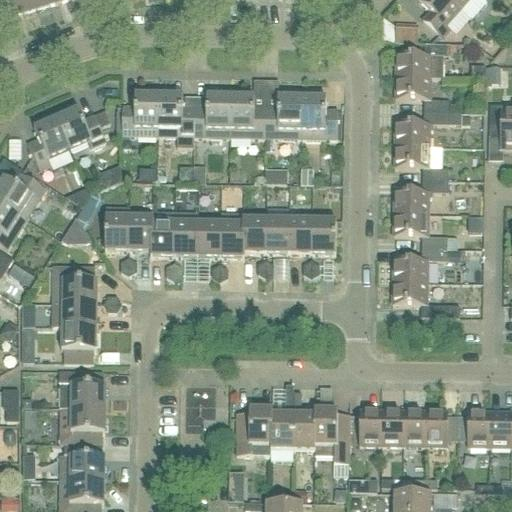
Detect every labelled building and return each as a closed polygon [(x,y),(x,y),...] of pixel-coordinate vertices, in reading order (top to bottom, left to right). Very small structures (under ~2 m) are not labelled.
[(37,14),(32,0),(7,0),(14,20),(37,14)] [(32,0),(37,14),(58,7),(56,0),(32,0)] [(459,13),(444,0),(423,0),(418,6),(430,18),(422,27),(441,44),(450,34),(445,30),(459,13)] [(444,0),(459,13),(470,0),(477,0),(479,1),(479,0),(444,0)] [(389,47),(401,47),(401,26),(390,26),(389,47)] [(424,62),(396,61),(395,84),(430,84),(443,84),(443,62),(450,62),(450,50),(424,50),(424,62)] [(423,106),(423,118),(449,119),(449,106),(430,106),(430,84),(395,84),(395,106),(423,106)] [(122,142),(158,143),(159,101),(135,100),(134,112),(122,112),(122,142)] [(158,143),(194,144),(194,113),(182,113),(183,101),(159,101),(158,143)] [(229,144),(230,136),(230,102),(206,102),(206,114),(194,113),(194,144),(229,144)] [(229,144),(265,145),(266,114),(254,114),(254,102),(230,102),(230,136),(229,144)] [(265,145),(301,145),(302,103),(278,103),(277,115),(266,114),(265,145)] [(302,103),(301,145),(337,146),(338,116),(325,116),(326,104),(302,103)] [(511,153),(511,117),(501,117),(502,111),(489,111),(489,144),(501,144),(501,153),(511,153)] [(77,115),(55,125),(69,156),(91,147),(94,154),(105,149),(93,121),(82,126),(77,115)] [(395,130),(394,152),(429,153),(429,131),(469,131),(469,119),(449,119),(423,118),(423,130),(395,130)] [(69,156),(55,125),(33,134),(38,145),(27,150),(39,178),(51,173),(48,166),(69,156)] [(422,175),(422,187),(448,187),(448,175),(429,175),(429,153),(394,152),(394,174),(422,175)] [(4,183),(0,189),(0,209),(26,226),(46,196),(20,180),(14,190),(4,183)] [(394,198),(393,220),(428,221),(428,199),(448,199),(448,187),(422,187),(422,199),(394,198)] [(26,226),(0,209),(0,252),(7,257),(26,226)] [(129,216),(105,215),(105,258),(128,258),(129,224),(129,216)] [(151,263),(174,263),(175,229),(175,220),(152,219),(152,224),(153,224),(153,229),(152,229),(151,258),(150,258),(150,263),(151,263)] [(176,263),(197,264),(198,230),(198,220),(175,220),(175,229),(174,263),(176,263)] [(220,230),(220,264),(244,265),(244,259),(243,259),(243,231),(242,231),(242,225),(243,225),(243,220),(221,220),(220,230)] [(421,243),(421,255),(447,255),(447,243),(428,243),(428,221),(393,220),(393,243),(421,243)] [(128,258),(150,258),(151,258),(152,229),(153,229),(153,224),(129,224),(128,258)] [(242,225),(242,231),(243,231),(243,259),(244,259),(266,260),(266,226),(243,225),(242,225)] [(266,226),(266,260),(288,260),(289,226),(266,226)] [(312,226),(289,226),(288,260),(311,261),(312,226)] [(336,227),(312,226),(311,261),(335,261),(336,227)] [(198,230),(197,264),(220,264),(220,230),(198,230)] [(393,266),(392,289),(427,289),(427,267),(447,268),(447,255),(421,255),(421,267),(393,266)] [(0,284),(0,285),(13,265),(0,256),(0,284)] [(120,278),(128,283),(129,264),(120,269),(120,278)] [(129,264),(128,283),(137,278),(137,269),(129,264)] [(257,280),(265,285),(265,266),(257,271),(257,280)] [(265,266),(265,285),(274,281),(274,271),(265,266)] [(303,281),(311,286),(311,267),(303,272),(303,281)] [(311,267),(311,286),(319,281),(319,272),(311,267)] [(166,284),(174,289),(174,270),(166,274),(166,284)] [(174,270),(174,289),(182,284),(182,275),(174,270)] [(211,284),(219,289),(220,270),(211,275),(211,284)] [(220,270),(219,289),(228,285),(228,275),(220,270)] [(62,286),(62,310),(96,311),(97,287),(95,287),(95,275),(65,274),(65,286),(62,286)] [(427,289),(392,289),(392,311),(420,312),(420,323),(459,324),(459,312),(427,311),(427,289)] [(108,303),(103,311),(122,311),(117,303),(108,303)] [(62,310),(62,333),(96,333),(96,311),(62,310)] [(122,311),(103,311),(107,319),(117,319),(122,311)] [(96,333),(62,333),(61,357),(64,357),(63,369),(93,369),(94,357),(96,358),(96,333)] [(103,379),(60,379),(59,415),(105,415),(105,391),(103,391),(103,379)] [(285,416),(293,416),(293,399),(293,391),(285,391),(285,416)] [(293,399),(293,416),(301,416),(301,399),(293,399)] [(18,414),(5,414),(5,426),(17,426),(18,414)] [(105,415),(59,415),(59,450),(64,450),(102,451),(102,439),(105,439),(105,415)] [(236,451),(270,451),(271,451),(271,420),(272,420),(272,415),(249,415),(249,420),(236,420),(236,451)] [(314,421),(314,457),(315,457),(315,462),(330,462),(330,470),(348,470),(349,421),(337,421),(337,416),(314,416),(314,421)] [(359,452),(381,452),(382,417),(359,417),(359,452)] [(381,452),(403,452),(403,417),(382,417),(381,452)] [(403,452),(425,453),(425,417),(403,417),(403,452)] [(425,417),(425,453),(447,453),(448,418),(425,417)] [(467,453),(489,453),(490,419),(467,418),(467,453)] [(489,453),(511,454),(511,419),(490,419),(489,453)] [(270,456),(292,456),(293,421),(272,420),(271,420),(271,451),(270,451),(270,456)] [(292,456),(314,457),(314,421),(293,421),(292,456)] [(102,451),(64,450),(64,462),(60,462),(60,486),(69,486),(104,487),(104,463),(102,463),(102,451)] [(381,494),(394,494),(394,486),(381,485),(381,494)] [(69,486),(60,486),(59,511),(101,511),(103,511),(104,487),(69,486)] [(368,499),(377,499),(377,486),(368,486),(368,499)] [(412,495),(424,495),(424,486),(412,486),(412,495)] [(424,486),(424,495),(437,495),(437,486),(424,486)] [(476,500),(489,500),(489,492),(476,492),(476,500)] [(489,492),(489,500),(501,501),(501,492),(489,492)] [(394,499),(393,511),(429,511),(430,500),(394,499)]
